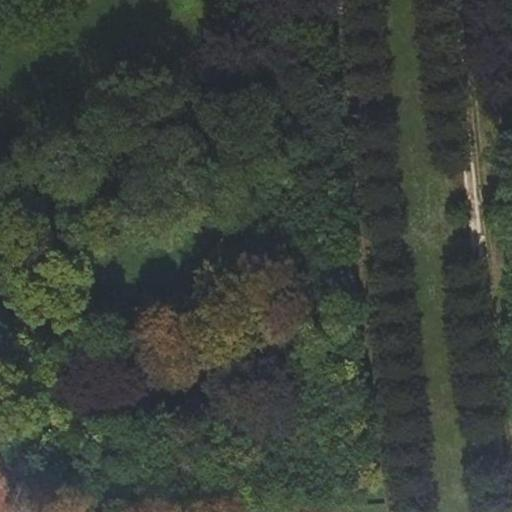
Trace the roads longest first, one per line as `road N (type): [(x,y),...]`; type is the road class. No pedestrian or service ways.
road 1 (track): [(390,511),(339,0)]
road 2 (track): [(445,0),(495,511)]
road 3 (motorway): [(203,0),(511,30)]
